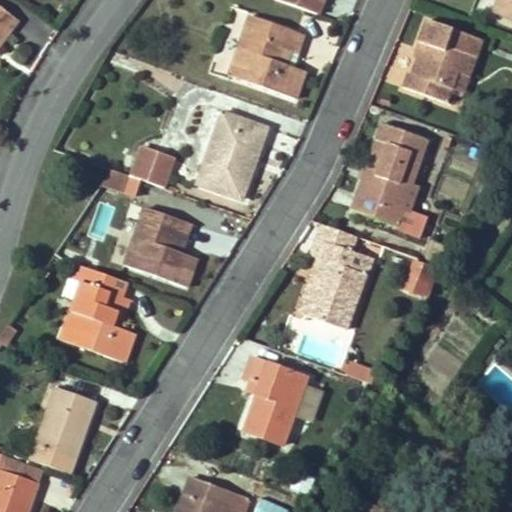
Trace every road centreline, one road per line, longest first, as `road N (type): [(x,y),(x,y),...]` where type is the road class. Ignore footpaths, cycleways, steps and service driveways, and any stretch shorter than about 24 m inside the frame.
road 1 (residential): [(391,0),(304,194),(90,511)]
road 2 (residential): [(123,0),(62,81),(33,142),(0,250)]
